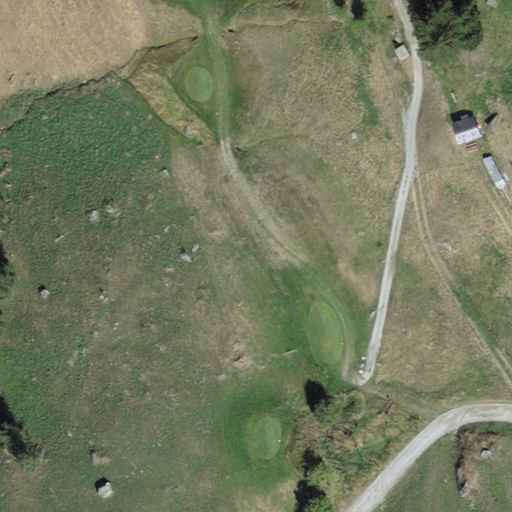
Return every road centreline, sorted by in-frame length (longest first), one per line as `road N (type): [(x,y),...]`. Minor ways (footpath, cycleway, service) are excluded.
road 1 (track): [(364,367),(408,174),(418,91),(416,50),(397,0)]
road 2 (track): [(411,139),(434,258),(511,378)]
road 3 (residential): [(359,511),(438,427),(464,414),(511,413)]
